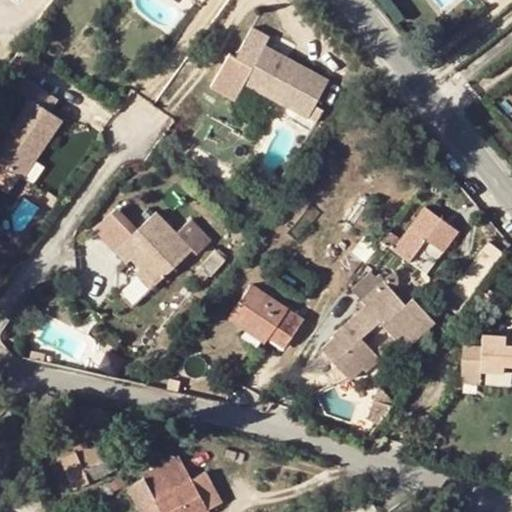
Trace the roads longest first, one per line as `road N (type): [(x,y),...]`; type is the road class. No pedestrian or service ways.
road 1 (residential): [(36,378),(277,429),(511,504)]
road 2 (tertiary): [(511,201),(344,0)]
road 3 (unknown): [(0,323),(148,117)]
